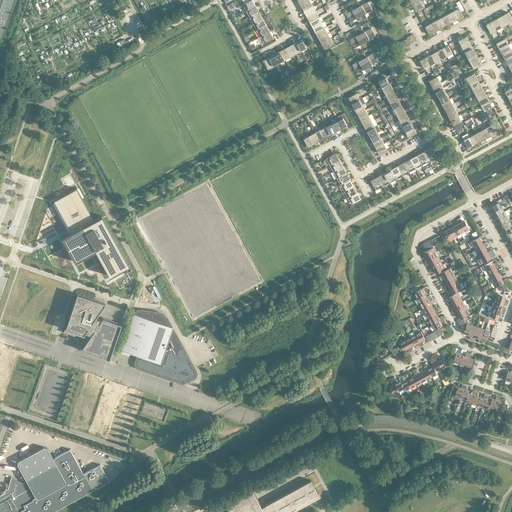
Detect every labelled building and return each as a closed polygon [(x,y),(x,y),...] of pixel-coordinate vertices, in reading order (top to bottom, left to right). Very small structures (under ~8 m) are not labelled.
[(256,5),(252,0),(249,0),(242,4),(246,10),(256,5)] [(312,5),(309,0),(308,0),(301,4),(304,10),(312,5)] [(458,0),(455,2),(460,11),(463,9),(458,0)] [(370,6),(368,1),(360,6),(358,2),(355,3),(359,11),(370,6)] [(425,7),(422,1),(414,6),(417,11),(425,7)] [(359,11),(355,3),(351,5),(354,9),(346,13),(348,17),(359,11)] [(259,11),(256,5),(246,10),(249,17),(259,11)] [(315,11),(312,5),(304,10),(307,16),(315,11)] [(372,10),(370,6),(359,11),(364,20),(365,22),(368,20),(366,17),(369,15),(367,13),(372,10)] [(459,8),(453,11),(457,19),(463,16),(462,14),(460,11),(459,8)] [(263,18),(259,11),(249,17),(253,23),(263,18)] [(318,16),(315,11),(307,16),(310,21),(318,16)] [(364,20),(359,11),(348,17),(351,22),(358,17),(360,21),(364,20)] [(457,19),(453,11),(447,14),(452,22),(457,19)] [(500,12),(502,16),(503,15),(508,24),(511,21),(511,18),(508,12),(504,14),(502,11),(500,12)] [(452,22),(447,14),(442,17),(446,25),(452,22)] [(495,15),(496,19),(497,18),(502,27),(508,24),(503,15),(502,16),(499,17),(497,14),(495,15)] [(322,22),(318,16),(310,21),(313,27),(322,22)] [(446,25),(442,17),(436,20),(441,28),(446,25)] [(489,18),(491,22),(492,21),(496,30),(502,27),(497,18),(496,19),(493,20),(491,17),(489,18)] [(266,24),(263,18),(253,23),(257,30),(266,24)] [(441,28),(436,20),(431,23),(435,31),(441,28)] [(486,20),(484,21),(483,21),(485,25),(486,24),(491,33),(496,30),(492,21),(491,22),(488,24),(486,20)] [(325,27),(322,22),(313,27),(316,32),(325,27)] [(435,31),(431,23),(425,26),(429,34),(435,31)] [(270,31),(266,24),(257,30),(260,36),(270,31)] [(328,33),(325,27),(316,32),(319,38),(328,33)] [(373,32),(371,28),(363,32),(361,28),(358,30),(363,38),(373,32)] [(363,38),(358,30),(355,31),(357,35),(350,40),(352,44),(363,38)] [(273,38),(270,31),(260,36),(264,43),(273,38)] [(376,36),(373,32),(363,38),(367,46),(370,44),(368,40),(376,36)] [(331,39),(328,33),(319,38),(322,43),(331,39)] [(417,40),(413,34),(407,37),(407,38),(405,40),(407,43),(407,45),(417,40)] [(470,36),(469,34),(466,35),(466,36),(458,41),(461,46),(469,42),(469,41),(467,38),(470,36)] [(294,39),(296,42),(297,42),(301,51),(307,48),(305,44),(302,39),(298,41),(296,38),(294,39)] [(367,46),(363,38),(352,44),(354,48),(362,44),(364,48),(367,46)] [(508,44),(505,38),(496,43),(500,49),(508,44)] [(334,44),(331,39),(322,43),(325,49),(334,44)] [(472,39),(469,41),(469,42),(461,46),(465,52),(472,48),(472,47),(470,43),(473,41),(472,39)] [(288,42),(290,46),(291,45),(296,54),(301,51),(297,42),(296,42),(292,44),(291,41),(288,42)] [(283,45),(285,48),(286,48),(290,57),(296,54),(291,45),(290,46),(287,47),(285,44),(283,45)] [(439,45),(441,49),(442,48),(446,56),(452,53),(448,45),(443,47),(442,44),(439,45)] [(511,50),(508,44),(500,49),(503,54),(511,50)] [(475,45),(472,47),(472,48),(465,52),(468,57),(475,53),(475,52),(473,49),(476,47),(475,45)] [(277,48),(279,52),(280,51),(285,60),(290,57),(286,48),(285,48),(281,50),(280,47),(277,48)] [(434,48),(436,52),(437,51),(441,59),(446,56),(442,48),(441,49),(438,50),(436,47),(434,48)] [(272,51),(274,55),(274,54),(279,63),(285,60),(280,51),(279,52),(276,53),(274,50),(272,51)] [(428,51),(430,55),(431,54),(435,62),(441,59),(437,51),(436,52),(432,53),(431,50),(428,51)] [(478,50),(475,52),(475,53),(468,57),(471,63),(478,58),(476,54),(479,52),(478,50)] [(511,56),(511,50),(503,54),(506,60),(511,56)] [(266,54),(268,58),(269,57),(274,66),(279,63),(274,54),(274,55),(270,56),(268,53),(266,54)] [(364,53),(361,54),(365,63),(376,57),(374,53),(366,57),(364,53)] [(423,54),(424,58),(425,57),(430,65),(435,62),(431,54),(430,55),(427,56),(425,53),(423,54)] [(365,63),(361,54),(358,56),(360,60),(352,64),(354,69),(365,63)] [(263,60),(265,63),(262,64),(264,68),(267,66),(268,69),(274,66),(269,57),(268,58),(265,59),(263,56),(261,57),(263,61),(263,60)] [(420,56),(418,57),(417,57),(419,61),(420,60),(424,68),(430,65),(425,57),(424,58),(421,59),(420,56)] [(481,56),(478,58),(471,63),(474,68),(482,64),(479,60),(482,58),(481,56)] [(378,61),(376,57),(365,63),(370,71),(373,69),(371,65),(378,61)] [(370,71),(365,63),(354,69),(357,73),(362,70),(364,74),(370,71)] [(474,73),(466,77),(469,83),(477,79),(477,78),(475,75),(478,73),(477,71),(474,72),(474,73)] [(389,74),(387,75),(386,76),(386,77),(378,81),(381,87),(389,83),(389,82),(387,78),(390,77),(389,74)] [(440,82),(437,76),(429,81),(432,86),(440,82)] [(480,76),(477,78),(477,79),(469,83),(472,89),(480,84),(480,83),(478,80),(481,78),(480,76)] [(392,80),(389,82),(389,83),(381,87),(384,92),(392,88),(392,87),(390,84),(393,82),(392,80)] [(443,88),(440,82),(432,86),(435,92),(443,88)] [(483,82),(480,83),(480,84),(472,89),(475,94),(483,90),(483,89),(481,86),(484,84),(483,82)] [(395,85),(392,87),(392,88),(384,92),(387,98),(395,94),(395,93),(393,89),(396,88),(395,85)] [(486,87),(483,89),(483,90),(475,94),(478,100),(486,95),(486,94),(484,91),(487,89),(486,87)] [(446,93),(443,88),(435,92),(438,97),(446,93)] [(398,91),(395,93),(395,94),(387,98),(390,103),(398,99),(398,98),(396,95),(399,93),(398,91)] [(349,97),(352,103),(359,99),(356,93),(349,97)] [(449,99),(446,93),(438,97),(442,103),(449,99)] [(489,93),(486,94),(486,95),(478,100),(481,105),(489,101),(489,100),(487,97),(490,95),(489,93)] [(401,96),(398,98),(398,99),(390,103),(392,106),(394,109),(401,105),(401,104),(399,101),(402,99),(401,96)] [(362,97),(359,99),(352,103),(355,109),(362,105),(365,103),(362,97)] [(492,98),(489,100),(489,101),(481,105),(482,106),(484,111),(492,107),(490,102),(493,100),(492,98)] [(452,104),(449,99),(442,103),(444,108),(452,104)] [(404,102),(401,104),(401,105),(394,109),(397,115),(404,110),(404,109),(402,106),(405,104),(404,102)] [(453,106),(452,104),(444,108),(447,114),(455,110),(453,106)] [(363,106),(362,105),(355,109),(358,114),(365,110),(363,106)] [(407,108),(404,109),(404,110),(397,115),(399,120),(407,116),(407,115),(405,112),(409,110),(407,108)] [(369,116),(365,110),(358,114),(361,120),(369,116)] [(458,115),(455,110),(447,114),(450,119),(458,115)] [(344,113),(336,118),(337,120),(341,128),(347,125),(346,123),(348,121),(344,113)] [(410,113),(407,115),(407,116),(399,120),(403,126),(410,121),(410,120),(408,117),(412,115),(410,113)] [(461,121),(458,115),(450,119),(454,125),(461,121)] [(372,121),(369,116),(361,120),(364,125),(372,121)] [(413,119),(410,120),(410,121),(403,126),(404,128),(401,130),(403,132),(405,131),(406,131),(413,127),(413,126),(411,123),(415,121),(413,119)] [(341,128),(337,120),(332,123),(336,131),(341,128)] [(375,127),(372,121),(364,125),(367,131),(375,127)] [(502,129),(497,122),(492,125),(496,133),(502,129)] [(336,131),(332,123),(326,126),(330,134),(336,131)] [(416,124),(413,126),(413,127),(406,131),(409,137),(417,133),(414,128),(418,126),(416,124)] [(377,125),(375,127),(367,131),(370,136),(378,132),(380,131),(377,125)] [(496,133),(492,125),(486,128),(490,136),(496,133)] [(330,134),(326,126),(320,130),(325,137),(330,134)] [(490,136),(486,128),(481,131),(485,139),(490,136)] [(325,137),(320,130),(315,133),(319,140),(325,137)] [(485,139),(481,131),(475,134),(479,142),(485,139)] [(381,138),(378,132),(370,136),(373,142),(381,138)] [(319,140),(315,133),(309,136),(314,143),(319,140)] [(479,142),(475,134),(470,137),(474,145),(479,142)] [(314,143),(309,136),(304,139),(308,146),(314,143)] [(474,145),(470,137),(464,140),(468,148),(474,145)] [(384,143),(381,138),(373,142),(376,148),(384,143)] [(387,149),(384,143),(376,148),(379,153),(387,149)] [(429,148),(423,152),(428,161),(435,158),(429,148)] [(428,161),(423,152),(417,155),(422,165),(428,161)] [(339,160),(335,153),(326,158),(330,165),(339,160)] [(422,165),(417,155),(410,159),(415,169),(422,165)] [(415,169),(410,159),(404,163),(409,172),(415,169)] [(343,166),(339,160),(330,165),(333,171),(343,166)] [(409,172),(404,163),(397,166),(402,176),(409,172)] [(346,173),(343,166),(333,171),(337,178),(346,173)] [(402,176),(397,166),(391,170),(396,179),(402,176)] [(396,179),(391,170),(384,173),(389,183),(396,179)] [(350,179),(346,173),(337,178),(340,184),(350,179)] [(389,183),(384,173),(378,177),(383,187),(389,183)] [(383,187),(378,177),(371,180),(376,190),(383,187)] [(353,186),(350,179),(340,184),(344,191),(353,186)] [(357,192),(353,186),(344,191),(347,198),(357,192)] [(76,188),(53,201),(71,232),(61,237),(75,262),(95,250),(109,275),(129,265),(101,215),(93,220),(76,188)] [(361,199),(357,192),(347,198),(351,204),(361,199)] [(490,206),(493,211),(502,207),(499,202),(490,206)] [(504,211),(502,207),(493,211),(496,216),(504,211)] [(507,216),(504,211),(496,216),(498,221),(507,216)] [(509,221),(507,216),(498,221),(501,226),(509,221)] [(465,220),(460,223),(465,231),(469,229),(465,220)] [(511,225),(509,221),(501,226),(503,230),(511,225)] [(465,231),(460,223),(456,225),(461,233),(465,231)] [(461,233),(456,225),(452,227),(456,236),(461,233)] [(511,231),(511,225),(503,230),(506,235),(511,231)] [(456,236),(452,227),(448,230),(452,238),(456,236)] [(452,238),(448,230),(443,232),(446,237),(448,240),(452,238)] [(479,237),(470,242),(468,243),(470,247),(473,246),(481,241),(479,237)] [(484,246),(481,241),(473,246),(475,250),(484,246)] [(486,250),(484,246),(475,250),(477,254),(486,250)] [(425,252),(427,256),(435,252),(433,247),(425,252)] [(488,254),(486,250),(477,254),(480,259),(488,254)] [(438,256),(435,252),(427,256),(428,259),(425,261),(425,262),(438,256)] [(490,258),(488,254),(480,259),(477,260),(480,264),(490,258)] [(440,260),(438,256),(425,262),(426,264),(430,262),(432,265),(440,260)] [(442,264),(440,260),(432,265),(434,269),(442,264)] [(494,265),(492,261),(484,265),(486,270),(494,265)] [(444,263),(442,264),(434,269),(436,273),(447,267),(444,263)] [(497,269),(494,265),(486,270),(483,271),(486,275),(488,274),(497,269)] [(442,272),(444,276),(452,272),(450,267),(442,272)] [(499,274),(497,269),(488,274),(490,278),(499,274)] [(444,276),(443,277),(440,278),(441,280),(445,278),(446,280),(455,276),(452,272),(444,276)] [(501,278),(499,274),(490,278),(493,282),(501,278)] [(457,280),(455,276),(446,280),(448,283),(444,285),(445,287),(457,280)] [(504,282),(501,278),(493,282),(495,287),(504,282)] [(459,284),(457,280),(445,287),(446,288),(449,286),(451,289),(459,284)] [(462,289),(459,284),(451,289),(453,293),(462,289)] [(426,286),(424,287),(414,293),(417,298),(425,294),(424,291),(427,289),(426,286)] [(458,292),(449,297),(452,301),(460,297),(458,292)] [(102,317),(101,319),(95,317),(105,303),(77,293),(63,332),(81,338),(83,339),(87,340),(80,349),(109,358),(121,323),(102,317)] [(427,297),(425,294),(417,298),(420,303),(428,299),(429,298),(432,297),(430,295),(427,297)] [(462,301),(460,297),(452,301),(454,306),(462,301)] [(431,304),(428,299),(420,303),(423,309),(431,304)] [(464,300),(462,301),(454,306),(456,310),(465,305),(467,304),(464,300)] [(434,309),(431,304),(423,309),(426,314),(434,309)] [(467,309),(465,305),(456,310),(459,314),(467,309)] [(437,315),(434,309),(426,314),(428,319),(437,315)] [(469,314),(467,309),(459,314),(461,318),(457,320),(459,324),(464,321),(463,317),(469,314)] [(130,353),(136,355),(138,356),(136,362),(136,363),(136,364),(136,365),(136,366),(137,366),(137,367),(138,367),(167,377),(179,343),(171,329),(172,327),(165,324),(166,320),(166,319),(165,319),(165,318),(164,317),(163,316),(162,315),(161,315),(161,314),(160,314),(159,314),(158,313),(157,313),(156,313),(147,312),(147,313),(144,312),(144,311),(140,311),(139,311),(138,311),(137,311),(137,312),(136,312),(136,313),(135,313),(135,314),(135,315),(123,352),(128,353),(128,352),(130,353)] [(438,318),(437,315),(428,319),(431,324),(443,318),(442,316),(438,318)] [(444,320),(443,318),(431,324),(434,330),(443,325),(441,322),(444,320)] [(464,333),(468,334),(471,325),(467,324),(466,324),(463,325),(464,327),(465,329),(464,333)] [(490,331),(485,330),(482,339),(481,340),(480,343),(482,344),(483,339),(486,340),(490,331)] [(420,342),(421,344),(422,346),(424,344),(422,341),(425,339),(421,331),(415,334),(420,342)] [(420,342),(415,334),(410,337),(415,345),(420,342)] [(415,345),(410,337),(405,340),(409,348),(410,349),(411,351),(414,350),(412,347),(415,345)] [(409,348),(405,340),(399,343),(404,351),(409,348)] [(194,372),(179,343),(167,377),(181,381),(181,382),(182,382),(182,381),(183,381),(193,377),(194,376),(194,375),(195,375),(195,374),(195,373),(195,372),(194,372)] [(402,356),(397,347),(391,350),(396,359),(402,356)] [(453,362),(459,364),(462,355),(456,353),(453,362)] [(468,357),(462,355),(459,364),(464,366),(468,357)] [(437,356),(435,357),(441,368),(447,365),(442,357),(439,359),(437,356)] [(441,368),(435,357),(433,358),(435,361),(431,363),(433,366),(436,371),(441,368)] [(473,359),(468,357),(464,366),(470,368),(473,359)] [(16,360),(3,399),(19,405),(32,365),(16,360)] [(433,366),(428,368),(432,377),(438,374),(436,371),(433,366)] [(416,368),(414,369),(422,383),(427,380),(422,371),(419,373),(416,368)] [(432,377),(428,368),(422,371),(427,380),(432,377)] [(422,383),(414,369),(412,370),(415,375),(412,377),(417,385),(422,383)] [(404,381),(401,383),(405,389),(404,389),(406,391),(411,388),(407,380),(406,379),(405,377),(404,375),(402,376),(404,381)] [(394,376),(392,378),(399,391),(404,389),(405,389),(401,383),(400,380),(397,382),(394,376)] [(417,385),(412,377),(407,380),(411,388),(417,385)] [(401,394),(399,391),(392,378),(390,379),(392,384),(389,386),(395,397),(401,394)] [(86,384),(73,423),(89,429),(102,389),(86,384)] [(465,385),(462,384),(461,388),(458,387),(455,394),(453,393),(452,397),(460,400),(460,398),(465,385)] [(467,386),(465,385),(460,398),(466,400),(468,393),(469,391),(466,389),(467,386)] [(475,391),(473,390),(472,394),(468,393),(466,400),(465,402),(471,404),(475,391)] [(478,392),(475,391),(471,404),(477,406),(480,397),(478,396),(478,395),(477,394),(478,392)] [(487,395),(484,394),(483,398),(480,397),(477,406),(482,408),(485,399),(486,397),(487,395)] [(121,396),(107,435),(124,441),(137,401),(121,396)] [(492,398),(491,401),(489,407),(494,409),(498,400),(492,398)] [(491,401),(485,399),(482,408),(488,410),(489,407),(491,401)] [(503,402),(498,400),(494,409),(495,409),(494,412),(499,414),(503,402)] [(25,479),(27,482),(28,484),(26,485),(25,483),(16,481),(17,479),(11,477),(7,489),(6,488),(6,489),(5,489),(5,490),(4,490),(4,491),(3,491),(4,491),(4,493),(0,494),(0,511),(13,511),(17,510),(18,511),(17,511),(52,511),(92,490),(109,481),(100,464),(83,473),(70,449),(53,458),(48,449),(45,448),(19,463),(18,466),(19,468),(18,473),(22,473),(21,478),(25,479)] [(311,480),(262,507),(252,489),(227,503),(231,511),(293,511),(320,497),(311,480)]
